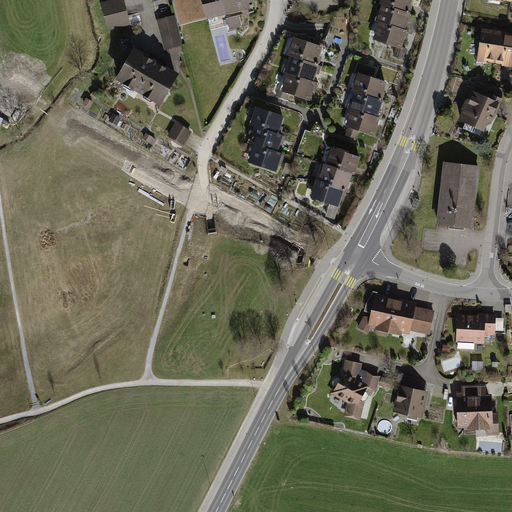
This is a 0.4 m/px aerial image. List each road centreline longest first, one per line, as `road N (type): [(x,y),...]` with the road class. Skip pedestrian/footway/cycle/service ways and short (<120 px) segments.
road 1 (tertiary): [(356,255),(217,511)]
road 2 (track): [(0,422),(122,384),(280,387)]
road 3 (tertiary): [(450,0),(410,143),(356,255)]
road 4 (residential): [(205,154),(267,43),(277,0)]
road 5 (residential): [(485,293),(500,162),(511,132)]
road 6 (residential): [(485,293),(421,281),(356,255)]
